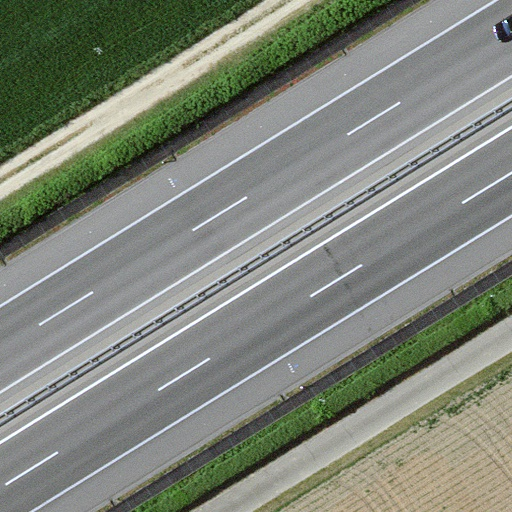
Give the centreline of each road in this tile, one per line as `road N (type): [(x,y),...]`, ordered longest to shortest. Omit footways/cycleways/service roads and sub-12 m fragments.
road 1 (motorway): [(511,32),(0,349)]
road 2 (motorway): [(0,487),(511,171)]
road 3 (track): [(511,332),(222,511)]
road 4 (track): [(287,0),(0,180)]
